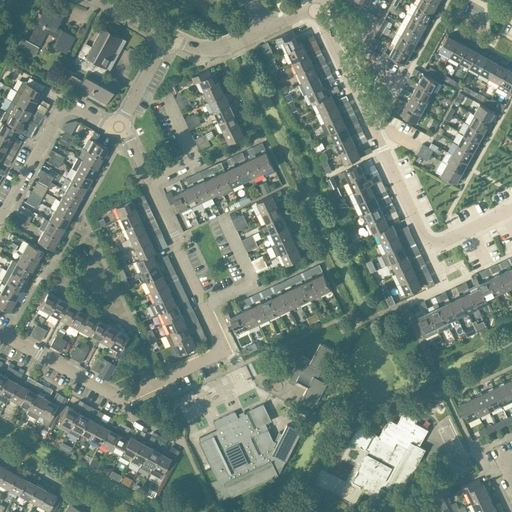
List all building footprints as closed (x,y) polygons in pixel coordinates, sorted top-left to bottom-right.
[(419,0),(417,5),(432,13),(438,3),(432,0),(419,0)] [(412,15),(427,23),(432,13),(417,5),(412,15)] [(18,43),(35,53),(46,32),(57,38),(52,46),(65,53),(74,36),(56,26),(62,15),(45,6),(39,16),(37,15),(31,26),(35,28),(28,40),(22,37),(18,43)] [(406,25),(421,33),(427,23),(412,15),(406,25)] [(401,35),(416,43),(421,33),(406,25),(401,35)] [(87,69),(102,77),(116,51),(118,52),(120,48),(119,47),(123,40),(113,35),(115,32),(108,28),(107,29),(102,27),(83,60),(78,57),(74,64),(86,71),(87,69)] [(283,41),(288,51),(304,44),(315,39),(314,35),(302,40),(299,33),(295,35),(293,30),(276,38),(279,43),(283,41)] [(395,45),(410,53),(416,43),(401,35),(395,45)] [(439,50),(450,56),(458,40),(448,35),(439,50)] [(368,48),(374,51),(380,40),(374,37),(368,48)] [(450,56),(460,61),(468,46),(458,40),(450,56)] [(288,51),(293,62),(309,54),(304,44),(288,51)] [(389,55),(405,63),(410,53),(395,45),(389,55)] [(460,61),(470,66),(478,51),(468,46),(460,61)] [(470,66),(480,72),(488,57),(478,51),(470,66)] [(293,62),(298,72),(313,65),(309,54),(293,62)] [(480,72),(490,77),(498,62),(488,57),(480,72)] [(490,77),(500,83),(508,68),(498,62),(490,77)] [(298,72),(302,82),(318,75),(313,65),(298,72)] [(98,100),(105,104),(116,84),(102,77),(87,69),(86,71),(82,79),(71,74),(73,71),(66,67),(59,79),(88,94),(88,96),(98,101),(98,100)] [(507,93),(511,95),(511,93),(511,69),(508,68),(500,83),(510,88),(507,93)] [(200,80),(204,90),(220,83),(215,72),(212,74),(209,69),(205,70),(192,76),(195,82),(200,80)] [(418,83),(433,91),(439,81),(423,73),(418,83)] [(302,82),(307,93),(323,85),(318,75),(302,82)] [(22,80),(17,90),(36,101),(42,90),(41,90),(44,85),(30,77),(27,82),(22,80)] [(204,90),(209,101),(225,93),(220,83),(204,90)] [(412,93),(427,101),(433,91),(418,83),(412,93)] [(312,103),(316,102),(316,101),(328,96),(328,95),(331,94),(332,94),(340,90),(338,86),(330,90),(330,88),(325,90),(323,85),(307,93),(312,103)] [(17,90),(11,100),(30,111),(36,101),(17,90)] [(175,97),(178,103),(189,98),(186,92),(175,97)] [(209,101),(214,111),(230,104),(225,93),(209,101)] [(407,103),(422,111),(427,101),(412,93),(407,103)] [(316,101),(316,102),(321,112),(336,104),(332,94),(331,94),(328,95),(328,96),(316,101)] [(178,103),(180,108),(191,103),(189,98),(178,103)] [(11,100),(6,110),(25,121),(29,123),(31,120),(28,116),(30,111),(11,100)] [(401,113),(416,122),(422,111),(407,103),(401,113)] [(474,114),(489,122),(495,112),(480,103),(474,114)] [(214,111),(219,121),(235,114),(230,104),(214,111)] [(321,112),(326,122),(341,115),(336,104),(321,112)] [(0,120),(1,120),(5,122),(4,123),(16,129),(24,133),(26,130),(26,129),(22,127),(25,121),(6,110),(0,120)] [(185,118),(187,124),(198,118),(196,113),(185,118)] [(219,121),(224,132),(239,124),(235,114),(219,121)] [(469,124),(484,132),(489,122),(474,114),(469,124)] [(326,122),(330,132),(346,125),(344,121),(341,115),(326,122)] [(344,121),(346,125),(358,120),(356,116),(344,121)] [(187,124),(190,129),(201,124),(198,118),(187,124)] [(1,120),(0,122),(0,133),(11,139),(16,129),(4,123),(5,122),(1,120)] [(224,132),(229,142),(244,135),(239,124),(224,132)] [(463,134),(478,142),(484,132),(469,124),(463,134)] [(330,132),(335,143),(351,135),(351,136),(355,134),(353,129),(349,132),(346,125),(330,132)] [(61,136),(72,142),(75,136),(64,130),(61,136)] [(0,133),(0,146),(5,149),(11,139),(0,133)] [(194,139),(197,144),(208,139),(205,133),(194,139)] [(458,144),(473,152),(478,142),(463,134),(458,144)] [(335,143),(340,153),(356,146),(351,136),(351,135),(335,143)] [(58,141),(69,147),(72,142),(61,136),(58,141)] [(87,150),(102,158),(108,148),(92,139),(87,150)] [(197,144),(199,150),(211,145),(208,139),(197,144)] [(420,149),(430,155),(433,149),(422,143),(420,149)] [(452,154),(468,162),(473,152),(458,144),(452,154)] [(340,153),(345,164),(361,156),(359,152),(356,146),(340,153)] [(246,161),(253,177),(263,172),(256,156),(252,147),(248,149),(251,155),(250,155),(251,158),(246,161)] [(359,152),(361,156),(372,151),(370,147),(359,152)] [(50,156),(61,162),(64,156),(51,149),(48,154),(50,156)] [(417,154),(427,160),(430,155),(420,149),(417,154)] [(81,160),(96,168),(102,158),(87,150),(81,160)] [(256,156),(263,172),(274,167),(267,151),(256,156)] [(447,164),(462,172),(468,162),(452,154),(447,164)] [(47,161),(58,167),(61,162),(50,156),(47,161)] [(76,170),(91,178),(96,168),(81,160),(77,157),(72,167),(76,170)] [(235,166),(243,181),(253,177),(246,161),(235,166)] [(344,171),(349,181),(365,174),(360,163),(344,171)] [(441,174),(456,183),(462,172),(447,164),(441,174)] [(225,171),(232,186),(243,181),(235,166),(225,171)] [(39,176),(50,182),(53,176),(42,170),(39,176)] [(70,180),(85,188),(91,178),(76,170),(70,180)] [(215,175),(222,191),(232,186),(225,171),(215,175)] [(349,181),(354,192),(370,184),(370,185),(381,179),(379,175),(368,181),(365,174),(349,181)] [(204,180),(212,196),(222,191),(215,175),(204,180)] [(36,181),(47,187),(50,182),(39,176),(36,181)] [(65,190),(80,198),(85,188),(70,180),(65,190)] [(194,185),(201,201),(212,196),(204,180),(194,185)] [(354,192),(359,202),(374,195),(370,185),(370,184),(354,192)] [(184,190),(191,206),(201,201),(194,185),(184,190)] [(28,196),(39,202),(42,196),(31,190),(28,196)] [(59,200),(74,208),(80,198),(65,190),(59,200)] [(176,201),(180,211),(191,206),(184,190),(173,195),(171,190),(165,193),(170,204),(176,201)] [(256,201),(261,212),(277,205),(272,194),(256,201)] [(359,202),(364,212),(379,205),(374,195),(359,202)] [(26,201),(36,207),(39,202),(28,196),(26,201)] [(116,206),(121,217),(137,210),(132,199),(116,206)] [(54,210),(69,218),(74,208),(59,200),(54,210)] [(261,212),(266,222),(282,215),(277,205),(261,212)] [(364,212),(368,223),(384,215),(379,205),(364,212)] [(18,216),(28,222),(31,216),(20,210),(18,216)] [(48,220),(64,228),(69,218),(54,210),(48,220)] [(121,217),(126,227),(142,220),(153,215),(152,211),(144,214),(144,213),(139,215),(137,210),(121,217)] [(232,219),(234,225),(246,219),(243,214),(232,219)] [(266,222),(271,233),(287,225),(282,215),(266,222)] [(373,233),(377,232),(377,231),(389,226),(392,224),(393,224),(401,221),(399,217),(387,222),(384,215),(368,223),(373,233)] [(15,221),(25,227),(28,222),(18,216),(15,221)] [(234,225),(237,230),(248,225),(246,219),(234,225)] [(43,230),(58,238),(64,228),(48,220),(43,230)] [(126,227),(131,237),(147,230),(142,220),(126,227)] [(377,231),(377,232),(382,242),(397,234),(393,224),(392,224),(389,226),(377,231)] [(271,233),(276,243),(292,236),(287,225),(271,233)] [(37,240),(52,248),(58,238),(43,230),(37,240)] [(131,237),(136,248),(151,241),(147,230),(131,237)] [(242,240),(244,245),(255,240),(253,234),(242,240)] [(382,242),(387,252),(402,245),(397,234),(382,242)] [(271,245),(276,255),(281,253),(296,246),(292,236),(276,243),(271,245)] [(244,245),(247,251),(258,246),(255,240),(244,245)] [(22,252),(37,260),(42,250),(27,241),(22,252)] [(136,248),(140,258),(141,258),(153,253),(156,251),(151,241),(136,248)] [(387,252),(392,262),(407,255),(402,245),(387,252)] [(281,253),(286,264),(301,257),(296,246),(281,253)] [(16,262),(31,270),(37,260),(22,252),(16,262)] [(137,260),(142,270),(157,263),(153,253),(141,258),(140,258),(137,260)] [(251,260),(254,266),(265,261),(262,255),(251,260)] [(392,262),(396,273),(412,265),(407,255),(392,262)] [(6,269),(26,280),(31,270),(16,262),(12,259),(6,269)] [(254,266),(256,271),(267,266),(265,261),(254,266)] [(142,270),(147,281),(162,273),(157,263),(142,270)] [(396,273),(401,283),(417,276),(412,265),(396,273)] [(500,273),(507,289),(511,286),(511,272),(510,268),(500,273)] [(1,279),(20,290),(26,280),(6,269),(1,279)] [(147,281),(151,291),(167,284),(162,273),(147,281)] [(313,278),(320,294),(331,289),(324,273),(313,278)] [(489,278),(497,294),(507,289),(500,273),(489,278)] [(401,283),(406,294),(422,286),(417,276),(401,283)] [(303,283),(310,298),(320,294),(313,278),(303,283)] [(479,283),(480,287),(481,286),(486,299),(487,298),(497,294),(489,278),(479,283)] [(0,292),(15,300),(20,290),(1,279),(0,280),(0,292)] [(292,288),(300,303),(310,298),(303,283),(292,288)] [(172,294),(184,289),(182,285),(170,290),(167,284),(151,291),(156,301),(172,294)] [(470,291),(478,307),(488,302),(487,298),(486,299),(481,286),(480,287),(470,291)] [(282,292),(289,308),(300,303),(292,288),(282,292)] [(39,306),(49,312),(57,297),(47,291),(39,306)] [(460,296),(467,312),(478,307),(470,291),(460,296)] [(0,305),(9,311),(15,300),(0,292),(0,305)] [(272,297),(279,313),(289,308),(282,292),(272,297)] [(161,312),(177,304),(172,294),(156,301),(161,312)] [(450,301),(457,317),(467,312),(460,296),(450,301)] [(49,312),(59,318),(67,302),(57,297),(49,312)] [(261,302),(269,318),(279,313),(272,297),(261,302)] [(439,306),(447,322),(457,317),(450,301),(439,306)] [(59,318),(69,323),(77,308),(67,302),(59,318)] [(251,307),(258,322),(269,318),(261,302),(251,307)] [(166,322),(182,315),(177,304),(161,312),(166,322)] [(429,311),(436,326),(438,331),(449,326),(447,322),(439,306),(429,311)] [(241,312),(248,327),(258,322),(251,307),(241,312)] [(69,323),(79,329),(87,313),(77,308),(69,323)] [(438,331),(436,326),(429,311),(418,316),(419,317),(416,319),(424,338),(438,331)] [(233,323),(237,332),(248,327),(241,312),(230,317),(228,312),(222,315),(227,325),(233,323)] [(79,329),(89,334),(97,319),(87,313),(79,329)] [(171,332),(186,325),(182,315),(166,322),(171,332)] [(89,334),(99,339),(107,324),(97,319),(89,334)] [(30,335),(35,338),(41,327),(36,324),(30,335)] [(99,339),(109,345),(117,330),(107,324),(99,339)] [(171,345),(191,335),(186,325),(171,332),(166,335),(171,345)] [(35,338),(41,341),(46,330),(41,327),(35,338)] [(115,354),(121,357),(131,338),(127,337),(128,335),(117,330),(109,345),(117,349),(115,354)] [(50,346),(55,349),(61,338),(56,335),(50,346)] [(171,345),(175,355),(180,353),(181,353),(196,346),(191,335),(171,345)] [(55,349),(61,351),(66,341),(61,338),(55,349)] [(303,395),(316,403),(327,383),(317,378),(322,369),(323,370),(334,350),(320,343),(311,360),(301,355),(288,381),(295,385),(297,380),(308,385),(303,395)] [(70,357),(75,359),(81,349),(76,346),(70,357)] [(75,359),(81,362),(86,352),(81,349),(75,359)] [(90,367),(95,370),(101,360),(96,357),(90,367)] [(95,370),(101,373),(106,363),(101,360),(95,370)] [(0,389),(7,376),(12,368),(8,366),(3,374),(0,372),(0,389)] [(0,389),(0,392),(9,397),(17,382),(22,373),(18,371),(13,380),(7,376),(0,389)] [(9,397),(19,402),(27,387),(17,382),(9,397)] [(37,393),(42,384),(38,382),(33,391),(27,387),(19,402),(29,408),(37,393)] [(493,387),(501,404),(511,399),(511,398),(504,382),(493,387)] [(47,398),(52,390),(48,387),(43,396),(37,393),(29,408),(27,411),(37,416),(39,413),(47,398)] [(482,393),(490,410),(501,404),(493,387),(482,393)] [(46,424),(50,426),(66,397),(57,392),(52,401),(47,398),(39,413),(44,416),(43,418),(43,420),(44,422),(46,423),(46,424)] [(471,398),(479,415),(490,410),(482,393),(471,398)] [(459,403),(467,420),(479,415),(471,398),(459,403)] [(213,431),(199,438),(200,441),(200,442),(201,442),(211,463),(210,464),(211,464),(218,478),(211,481),(220,500),(230,495),(231,497),(232,497),(231,496),(278,475),(279,475),(278,473),(280,472),(286,460),(287,461),(287,460),(301,431),(302,432),(302,431),(287,424),(282,433),(279,432),(275,441),(273,440),(268,429),(269,429),(265,422),(271,419),(263,404),(264,403),(247,411),(248,414),(246,415),(245,412),(240,415),(241,417),(239,418),(235,411),(213,421),(218,431),(214,434),(213,431)] [(67,431),(70,427),(78,411),(68,406),(57,425),(67,431)] [(351,439),(350,440),(368,450),(351,482),(359,486),(359,487),(360,487),(360,486),(376,495),(373,500),(388,508),(387,508),(394,494),(395,495),(395,494),(390,491),(394,485),(403,490),(403,489),(424,449),(425,449),(419,445),(427,429),(428,430),(428,429),(415,422),(417,418),(404,410),(403,411),(404,411),(397,423),(388,418),(388,419),(379,436),(377,434),(376,435),(358,425),(358,426),(351,440),(351,439)] [(70,427),(80,432),(88,417),(78,411),(70,427)] [(80,432),(90,437),(98,422),(103,413),(99,411),(94,420),(88,417),(80,432)] [(501,420),(503,425),(510,422),(507,417),(501,420)] [(90,437),(100,443),(108,428),(98,422),(90,437)] [(100,443),(110,448),(118,433),(123,424),(119,422),(117,426),(115,427),(110,424),(108,428),(100,443)] [(485,428),(487,433),(494,430),(491,425),(485,428)] [(119,455),(122,451),(122,450),(128,439),(130,435),(133,429),(129,427),(124,437),(118,433),(110,448),(120,454),(119,455)] [(478,431),(481,436),(487,433),(485,428),(478,431)] [(119,455),(129,461),(140,441),(145,432),(141,430),(136,439),(130,435),(128,439),(122,450),(122,451),(119,455)] [(129,461),(139,466),(150,446),(155,438),(151,435),(146,444),(140,441),(129,461)] [(139,466),(149,472),(160,452),(150,446),(139,466)] [(149,472),(160,477),(170,457),(160,452),(149,472)] [(0,477),(0,483),(8,488),(16,472),(6,467),(0,477)] [(8,488),(18,493),(26,478),(16,472),(8,488)] [(18,493),(28,499),(36,483),(26,478),(18,493)] [(466,491),(472,502),(489,494),(483,482),(481,483),(479,478),(461,486),(464,492),(466,491)] [(28,499),(38,504),(46,489),(36,483),(28,499)] [(43,511),(45,511),(53,511),(61,499),(56,496),(56,494),(46,489),(38,504),(45,508),(43,511)] [(472,502),(476,511),(479,511),(494,505),(489,494),(472,502)] [(439,503),(442,510),(448,507),(444,500),(439,503)] [(450,504),(453,510),(459,508),(456,501),(450,504)] [(86,511),(70,503),(65,511),(86,511)]
